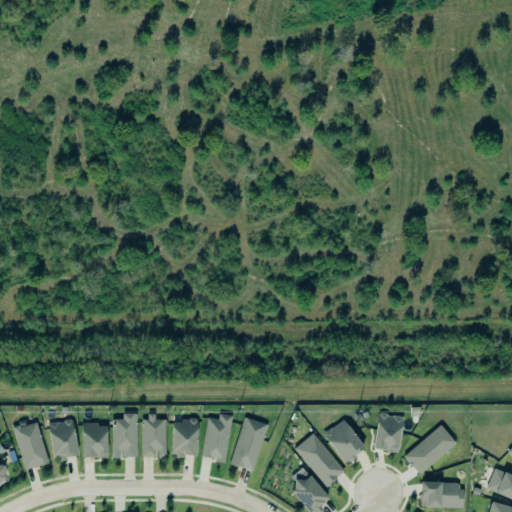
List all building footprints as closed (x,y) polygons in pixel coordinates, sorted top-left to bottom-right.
[(374,412),(369,446),(382,448),(382,449),(383,449),(383,450),(393,451),(400,415),(389,414),(389,415),(384,414),(382,412),(377,411),(375,413),(374,412)] [(204,416),(215,418),(216,412),(229,414),(221,462),(212,460),(213,456),(211,456),(211,458),(198,455),(204,416)] [(136,457),(135,413),(122,413),(122,419),(111,419),(111,458),(121,458),(121,457),(136,457)] [(141,416),(140,456),(156,457),(156,458),(164,458),(165,419),(153,419),(153,416),(141,416)] [(241,416),(262,423),(265,424),(250,469),(239,466),(239,467),(236,466),(226,463),(241,416)] [(43,422),(55,420),(55,421),(60,420),(61,418),(67,417),(69,419),(75,454),(65,455),(65,460),(54,462),(54,458),(49,459),(43,422)] [(318,432),(340,462),(345,458),(346,460),(352,456),(350,452),(359,446),(340,419),(329,426),(328,425),(318,432)] [(170,455),(195,456),(196,420),(171,420),(170,455)] [(8,426),(16,424),(17,426),(33,421),(45,462),(21,469),(8,426)] [(78,455),(78,421),(95,421),(95,425),(103,425),(103,455),(78,455)] [(437,423),(453,442),(416,473),(400,455),(437,423)] [(290,447),(309,432),(340,469),(332,476),(333,477),(323,485),(290,447)] [(288,475),(291,478),(289,487),(287,489),(307,511),(313,511),(319,508),(315,503),(324,496),(299,466),(288,475)] [(482,487),(511,499),(511,475),(491,466),(482,487)] [(418,480),(438,480),(438,481),(453,481),(456,484),(456,488),(460,488),(459,497),(459,506),(418,505),(418,498),(417,498),(417,495),(417,490),(418,480)] [(511,511),(511,507),(490,501),(486,511),(511,511)]
